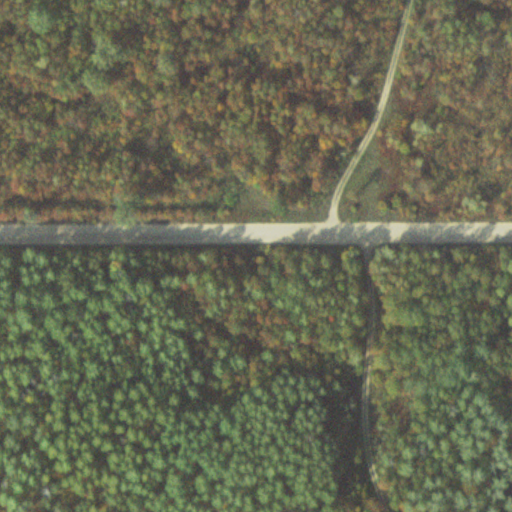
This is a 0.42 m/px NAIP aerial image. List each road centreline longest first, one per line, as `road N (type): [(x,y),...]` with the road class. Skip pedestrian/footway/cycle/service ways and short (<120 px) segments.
road 1 (residential): [(511,231),(0,231)]
road 2 (track): [(365,232),(363,417),(386,511)]
road 3 (track): [(328,232),(402,0)]
